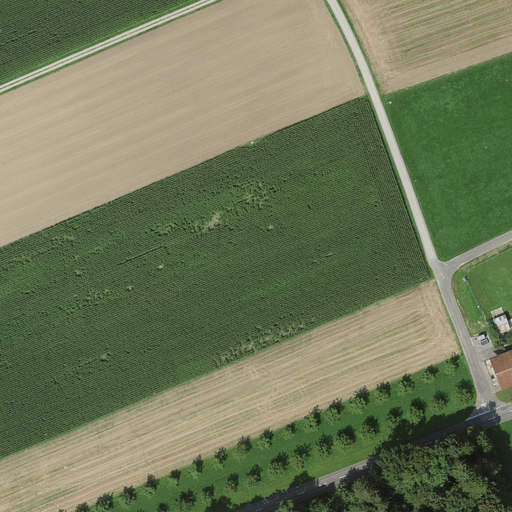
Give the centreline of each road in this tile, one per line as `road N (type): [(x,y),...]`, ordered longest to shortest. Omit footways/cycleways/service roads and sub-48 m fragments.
road 1 (track): [(438,273),(374,94),(330,0)]
road 2 (tertiary): [(493,418),(256,511)]
road 3 (track): [(212,0),(0,90)]
road 4 (unclassified): [(493,418),(438,273)]
